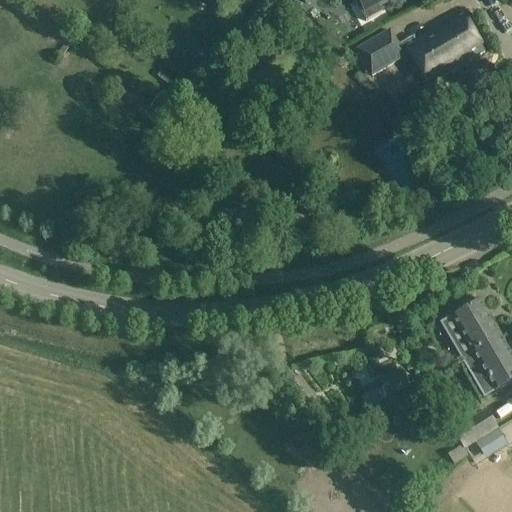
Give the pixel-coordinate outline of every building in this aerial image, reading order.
[(304,0),(308,5),(316,0),(352,0),(365,23),(381,14),(380,12),(379,13),(379,12),(377,8),(387,3),(387,4),(388,3),(387,2),(391,0),(304,0)] [(484,54),(463,17),(416,44),(412,37),(397,45),(389,30),(355,50),(370,77),(409,55),(426,86),(484,54)] [(150,108),(166,122),(179,107),(162,93),(150,108)] [(385,218),(382,209),(373,213),(376,221),(385,218)] [(479,302),(451,319),(441,325),(463,361),(473,355),(500,338),(479,302)] [(463,361),(485,398),(495,392),(511,381),(511,359),(500,338),(473,355),(463,361)] [(409,387),(401,371),(378,383),(385,399),(409,387)] [(324,409),(299,377),(281,391),(305,423),(324,409)] [(409,394),(416,409),(431,402),(424,386),(409,394)] [(497,430),(485,411),(451,434),(464,452),(476,445),(492,434),(497,430)] [(353,422),(339,427),(344,441),(358,435),(353,422)] [(492,434),(476,445),(483,455),(499,444),(492,434)]
